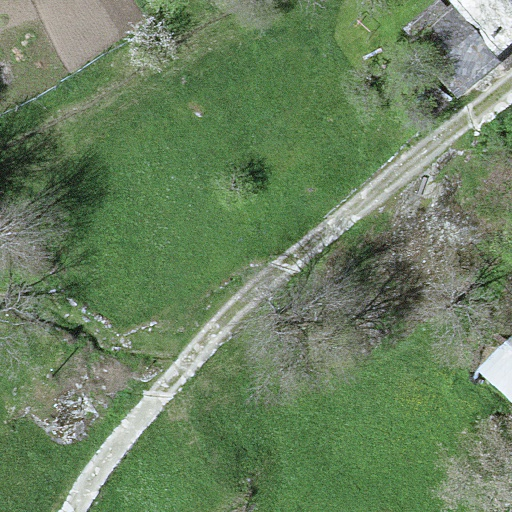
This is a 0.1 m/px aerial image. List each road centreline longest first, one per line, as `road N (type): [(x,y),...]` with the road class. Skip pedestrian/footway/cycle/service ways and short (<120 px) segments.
road 1 (track): [(511,80),(340,215),(173,378)]
road 2 (track): [(173,378),(73,511)]
